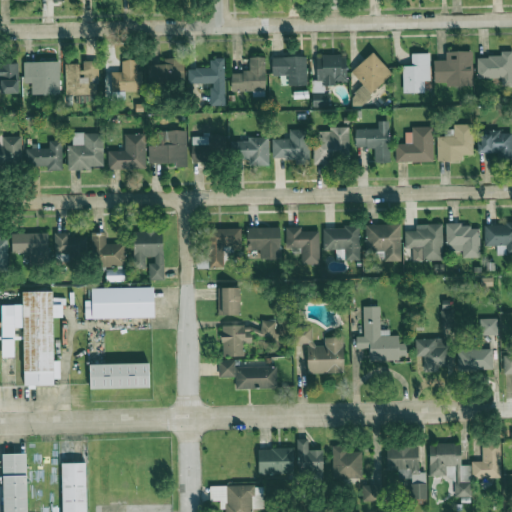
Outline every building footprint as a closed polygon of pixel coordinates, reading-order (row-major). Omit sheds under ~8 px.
[(477,78),(502,78),(502,85),(511,85),(511,50),(500,51),(500,56),(477,57),(477,78)] [(433,61),(434,82),(445,82),(445,86),(473,85),(472,51),(455,51),(455,60),(433,61)] [(393,73),(372,52),(350,72),(362,84),(353,93),(362,103),(393,73)] [(403,92),(424,92),(424,81),(430,81),(429,53),(411,53),(411,66),(402,66),(403,92)] [(346,81),(346,55),(315,55),(315,93),(323,93),(323,85),(335,85),(335,81),(346,81)] [(231,91),(265,91),(264,56),(249,57),(249,72),(231,72),(231,91)] [(306,85),(305,56),(272,57),(272,76),(287,75),(288,86),(306,85)] [(148,64),(147,87),(183,88),(183,58),(163,58),(163,65),(148,64)] [(225,105),(224,58),(210,58),(210,68),(187,68),(188,84),(210,83),(210,105),(225,105)] [(142,90),(142,70),(137,70),(137,60),(121,60),(122,72),(110,72),(111,91),(142,90)] [(59,61),(23,62),(24,78),(34,78),(34,93),(59,93),(59,61)] [(66,95),(97,94),(97,61),(81,61),(81,64),(65,64),(66,95)] [(0,63),(0,93),(17,94),(18,64),(0,63)] [(328,106),(328,94),(312,93),(312,106),(328,106)] [(378,128),(355,129),(355,147),(373,147),(374,161),(390,161),(389,120),(378,120),(378,128)] [(436,136),(437,161),(463,160),(463,154),(473,154),(472,124),(453,124),(453,129),(444,129),(444,136),(436,136)] [(314,162),(348,162),(349,128),(315,127),(314,162)] [(395,162),(433,161),(432,128),(405,128),(405,143),(395,144),(395,162)] [(308,129),(289,129),(289,138),(271,139),(272,159),(295,158),(295,165),(309,164),(308,129)] [(156,131),(157,145),(148,145),(149,163),(175,162),(175,168),(187,167),(186,130),(156,131)] [(497,153),(497,159),(511,160),(511,143),(511,131),(477,131),(477,153),(497,153)] [(103,166),(103,133),(72,132),(72,145),(68,145),(67,169),(91,170),(91,166),(103,166)] [(107,168),(144,169),(145,134),(124,134),(124,150),(108,150),(107,168)] [(191,136),(192,162),(227,161),(226,135),(191,136)] [(20,136),(0,137),(1,146),(0,145),(0,165),(21,165),(20,136)] [(268,138),(231,138),(232,159),(248,159),(248,166),(269,165),(268,138)] [(62,170),(61,140),(48,141),(49,146),(25,146),(26,166),(47,166),(47,170),(62,170)] [(399,223),(365,224),(366,251),(384,251),(384,261),(400,261),(399,223)] [(511,223),(484,224),(484,246),(496,246),(496,255),(511,254),(511,223)] [(443,260),(442,224),(415,224),(416,230),(404,231),(404,248),(412,247),(412,261),(443,260)] [(445,225),(446,248),(462,247),(462,258),(480,257),(479,225),(445,225)] [(360,261),(359,226),(323,227),(323,249),(344,249),(345,261),(360,261)] [(279,227),(246,228),(247,250),(261,250),(261,257),(280,257),(279,227)] [(301,264),(319,264),(318,230),(300,231),(300,227),(287,227),(287,248),(301,248),(301,264)] [(240,228),(207,229),(207,268),(223,268),(223,249),(241,249),(240,228)] [(164,280),(162,230),(132,231),(133,267),(146,267),(146,257),(150,257),(151,280),(164,280)] [(11,233),(12,253),(28,253),(28,264),(46,263),(46,232),(11,233)] [(125,266),(125,243),(105,243),(105,232),(89,232),(89,236),(70,237),(70,232),(53,233),(54,255),(91,255),(91,266),(125,266)] [(0,270),(8,271),(7,236),(0,236),(0,270)] [(92,287),(92,317),(155,317),(155,287),(92,287)] [(240,287),(217,288),(218,315),(240,315),(240,287)] [(24,291),(24,385),(55,385),(55,291),(24,291)] [(379,306),(362,306),(363,336),(355,336),(355,348),(369,348),(369,360),(407,359),(406,343),(399,343),(399,335),(389,335),(389,329),(380,330),(379,306)] [(454,310),(441,310),(440,326),(453,326),(454,310)] [(479,318),(479,335),(497,335),(497,319),(479,318)] [(275,319),(275,334),(284,334),(284,337),(293,336),(293,319),(275,319)] [(244,356),(243,342),(252,342),(252,336),(274,336),(273,320),(261,320),(261,326),(221,326),(222,356),(244,356)] [(307,374),(344,373),(343,337),(324,337),(325,345),(312,345),(312,326),(294,327),(294,344),(306,344),(307,374)] [(14,338),(1,338),(1,357),(14,357),(14,338)] [(447,338),(415,339),(416,356),(423,356),(423,371),(447,370),(447,338)] [(457,349),(458,370),(492,369),(492,348),(457,349)] [(511,354),(503,355),(503,373),(511,373),(511,354)] [(235,360),(219,360),(218,377),(234,377),(235,360)] [(90,363),(90,388),(151,387),(151,363),(90,363)] [(277,388),(276,366),(235,367),(235,389),(277,388)] [(322,473),(323,450),(308,450),(308,439),(297,439),(296,472),(322,473)] [(500,477),(500,441),(481,441),(481,461),(471,461),(472,478),(500,477)] [(470,465),(460,465),(460,443),(429,443),(429,476),(455,475),(455,496),(470,496),(470,465)] [(386,445),(387,470),(398,469),(398,483),(411,482),(411,499),(426,499),(425,472),(419,472),(418,445),(386,445)] [(292,448),(258,448),(258,474),(293,473),(292,448)] [(4,453),(4,511),(28,511),(28,453),(4,453)] [(62,462),(62,511),(87,511),(87,462),(62,462)] [(381,484),(362,485),(363,502),(382,501),(381,484)] [(210,486),(210,501),(219,500),(220,508),(225,508),(225,511),(251,511),(252,509),(264,508),(263,485),(210,486)]
